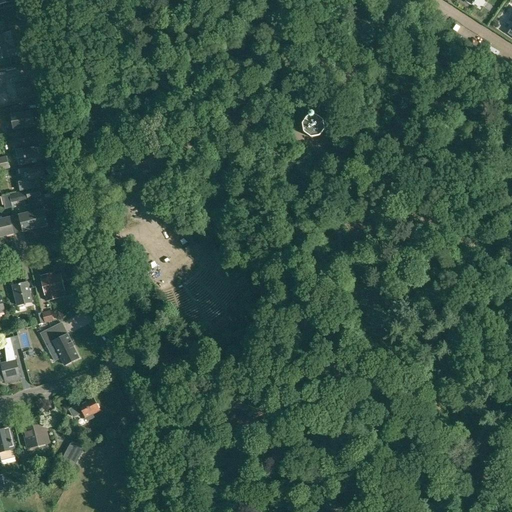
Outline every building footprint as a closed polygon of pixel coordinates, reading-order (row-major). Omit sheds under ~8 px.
[(490,33),(497,37),(509,11),(502,8),(490,33)] [(4,52),(6,58),(9,57),(24,53),(21,41),(6,45),(7,51),(4,52)] [(10,93),(11,97),(16,96),(16,97),(31,94),(28,81),(14,84),(15,92),(10,93)] [(11,116),(13,129),(33,126),(33,125),(35,125),(34,118),(32,118),(31,112),(19,114),(18,107),(2,110),(4,117),(11,116)] [(304,133),(311,138),(320,136),(325,129),(323,121),(316,116),(315,116),(314,113),(312,112),(309,112),(308,114),(308,117),(306,117),(302,124),(304,133)] [(38,146),(22,149),(22,148),(15,149),(17,159),(24,158),(25,164),(41,162),(38,146)] [(147,165),(149,170),(153,168),(153,169),(156,168),(156,167),(159,165),(158,162),(163,160),(159,149),(153,152),(151,148),(148,150),(147,149),(145,150),(145,151),(142,152),(143,156),(140,158),(143,166),(147,165)] [(0,170),(9,168),(6,156),(0,157),(0,170)] [(36,188),(34,180),(45,178),(42,166),(26,169),(29,180),(18,182),(20,191),(25,190),(36,188)] [(14,168),(3,173),(6,179),(17,175),(14,168)] [(39,189),(26,192),(28,199),(41,196),(39,189)] [(15,193),(9,195),(10,202),(17,201),(15,193)] [(2,196),(5,209),(11,207),(9,195),(2,196)] [(35,202),(29,204),(30,207),(35,229),(47,226),(44,209),(37,211),(35,202)] [(18,215),(23,232),(35,229),(30,207),(29,207),(24,208),(26,213),(18,215)] [(0,235),(0,237),(13,234),(9,217),(0,219),(0,235)] [(222,273),(229,276),(232,268),(225,265),(222,273)] [(45,296),(46,301),(65,297),(64,291),(60,274),(40,279),(45,296)] [(12,286),(17,306),(31,302),(26,283),(12,286)] [(51,310),(41,313),(44,323),(53,321),(51,310)] [(37,325),(44,323),(41,313),(34,314),(37,325)] [(236,323),(229,314),(207,332),(214,341),(236,323)] [(71,343),(66,335),(57,340),(51,328),(40,334),(47,346),(47,347),(48,347),(47,346),(53,343),(61,358),(64,365),(78,358),(71,343)] [(21,379),(17,360),(16,360),(10,338),(4,339),(7,363),(1,364),(1,367),(0,367),(0,381),(0,383),(5,382),(5,383),(10,382),(12,384),(16,383),(17,380),(21,379)] [(152,345),(158,356),(169,349),(162,338),(152,345)] [(167,372),(177,366),(171,354),(160,361),(167,372)] [(156,398),(175,403),(178,393),(159,388),(156,398)] [(83,414),(85,418),(99,411),(98,409),(99,408),(97,405),(96,405),(93,398),(79,405),(72,409),(76,418),(83,414)] [(23,425),(28,448),(49,443),(45,424),(37,426),(36,422),(23,425)] [(4,459),(7,459),(9,459),(11,457),(13,455),(13,453),(14,451),(13,449),(8,429),(0,430),(0,455),(0,456),(2,458),(4,459)] [(65,461),(74,466),(83,448),(75,443),(65,461)]
